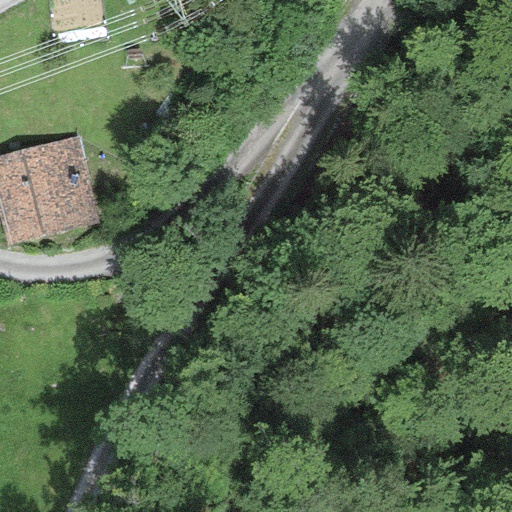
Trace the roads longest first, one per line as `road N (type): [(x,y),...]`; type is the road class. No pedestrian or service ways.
road 1 (track): [(357,0),(272,166),(110,432),(73,511)]
road 2 (track): [(354,12),(190,188),(128,234),(70,260),(0,256)]
